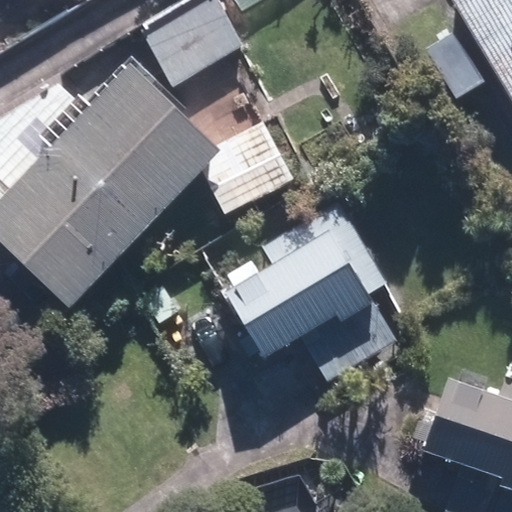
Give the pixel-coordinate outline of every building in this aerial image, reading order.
[(200,0),(144,34),(174,83),(244,42),(218,0),(200,0)] [(511,0),(452,0),(511,99),(511,0)] [(221,145),(131,61),(0,200),(0,236),(72,303),(221,145)] [(346,219),(227,287),(264,352),(383,283),(346,219)] [(511,396),(449,376),(426,446),(511,474),(511,396)]
